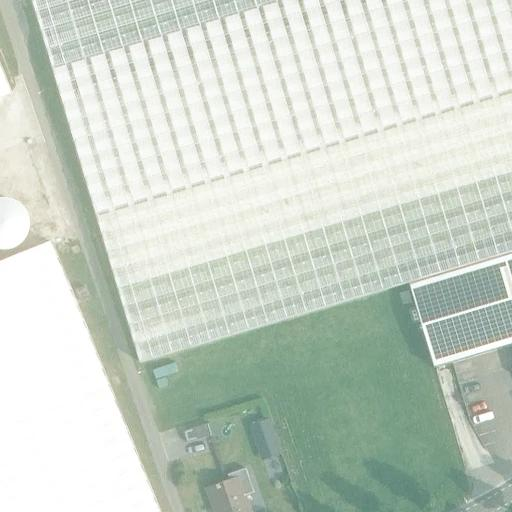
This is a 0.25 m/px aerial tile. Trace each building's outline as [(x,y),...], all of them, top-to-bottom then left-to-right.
[(511,0),(34,0),(144,368),(412,287),(511,256),(511,0)] [(0,511),(157,511),(49,242),(0,261),(0,96),(9,93),(0,72),(0,511)] [(0,187),(6,204),(21,198),(22,200),(40,192),(27,158),(0,168),(0,187)] [(45,203),(40,192),(22,200),(21,198),(6,204),(13,220),(1,225),(7,239),(54,220),(47,202),(45,203)] [(511,256),(412,287),(431,353),(451,348),(455,362),(511,346),(511,348),(511,256)] [(271,419),(250,426),(256,443),(277,436),(271,419)] [(208,424),(183,432),(187,443),(212,436),(208,424)] [(230,481),(208,489),(216,511),(250,511),(245,496),(254,493),(246,469),(228,475),(230,481)]
